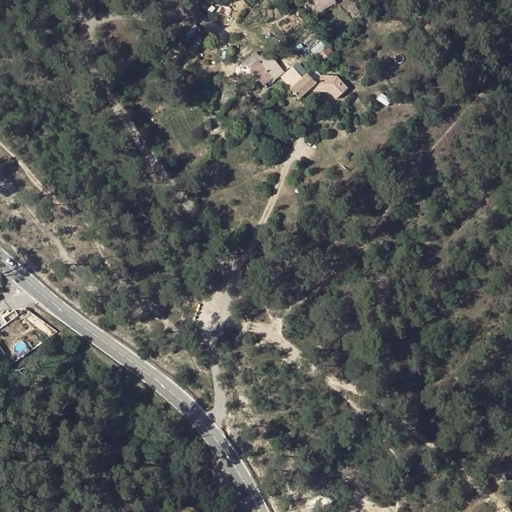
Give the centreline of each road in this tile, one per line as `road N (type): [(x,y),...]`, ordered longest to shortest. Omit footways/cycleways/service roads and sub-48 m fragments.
road 1 (residential): [(199,0),(173,14),(107,17),(86,46),(106,94),(202,221),(223,270),(213,345),(220,409),(207,425)]
road 2 (primary): [(36,289),(207,425)]
